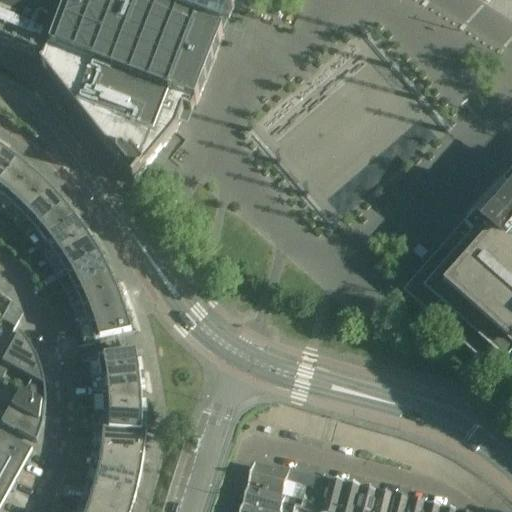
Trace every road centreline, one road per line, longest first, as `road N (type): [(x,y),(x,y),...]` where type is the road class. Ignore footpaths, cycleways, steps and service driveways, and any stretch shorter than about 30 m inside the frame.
road 1 (tertiary): [(242,356),(193,319),(43,122),(0,89)]
road 2 (residential): [(223,511),(241,454),(266,443),(444,489),(478,511)]
road 3 (tertiary): [(511,475),(448,420),(242,356)]
road 4 (residential): [(45,511),(65,447),(62,360),(0,264)]
road 5 (unclassified): [(189,511),(242,356)]
